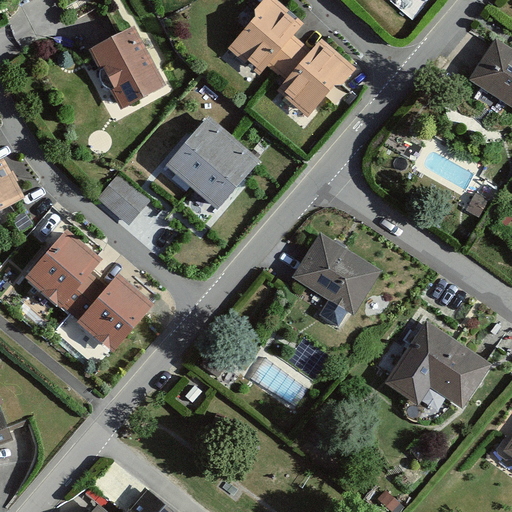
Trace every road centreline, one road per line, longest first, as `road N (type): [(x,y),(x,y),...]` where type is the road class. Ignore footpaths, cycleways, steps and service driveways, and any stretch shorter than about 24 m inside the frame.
road 1 (residential): [(0,102),(53,182),(207,309)]
road 2 (residential): [(325,169),(511,304)]
road 3 (residential): [(207,309),(325,169)]
road 4 (residential): [(97,438),(207,309)]
road 5 (residential): [(325,169),(409,70)]
road 6 (residential): [(97,438),(192,511)]
